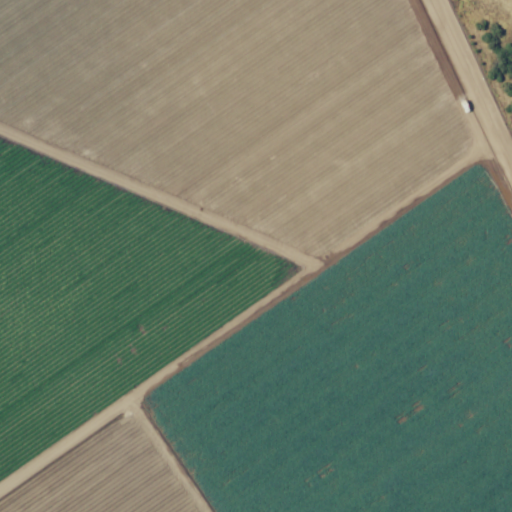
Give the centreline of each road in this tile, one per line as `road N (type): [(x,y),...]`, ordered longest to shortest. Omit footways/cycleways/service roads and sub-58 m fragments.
road 1 (track): [(0,162),(315,300),(464,207)]
road 2 (residential): [(13,511),(315,300)]
